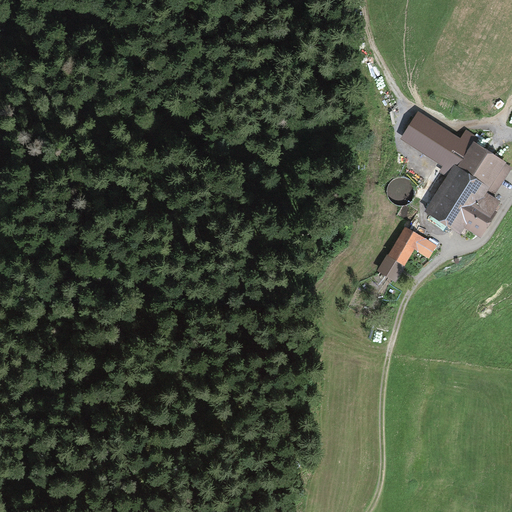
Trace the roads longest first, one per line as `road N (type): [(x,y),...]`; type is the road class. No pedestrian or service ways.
road 1 (track): [(367,511),(381,480),(384,376),(404,302),(441,260),(485,236)]
road 2 (track): [(362,0),(375,54),(406,102),(442,127),(490,124),(511,132)]
